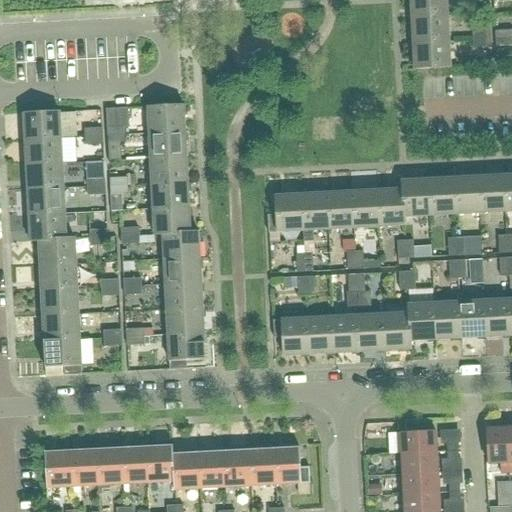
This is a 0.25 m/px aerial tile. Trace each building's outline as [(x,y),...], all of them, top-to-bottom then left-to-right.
[(447,0),(411,0),(412,19),(449,17),(447,0)] [(449,17),(412,19),(413,44),(450,43),(449,17)] [(511,30),(496,32),(496,40),(511,38),(511,30)] [(472,33),(472,41),(490,40),(490,32),(472,33)] [(511,38),(496,40),(497,48),(511,47),(511,38)] [(491,48),(490,40),(472,41),(473,49),(491,48)] [(450,43),(413,44),(415,71),(451,69),(450,43)] [(149,135),(186,133),(185,107),(148,109),(149,135)] [(107,109),(108,137),(127,136),(126,128),(131,128),(130,108),(107,109)] [(61,113),(24,115),(25,141),(62,139),(61,113)] [(84,129),(85,138),(103,137),(103,128),(84,129)] [(149,135),(151,160),(187,158),(186,133),(149,135)] [(127,143),(127,136),(108,137),(108,144),(127,143)] [(104,145),(103,137),(85,138),(85,146),(104,145)] [(62,139),(25,141),(27,166),(63,164),(62,139)] [(152,185),(188,183),(187,158),(151,160),(152,185)] [(63,164),(27,166),(28,191),(65,190),(63,164)] [(504,177),(478,178),(480,215),(506,213),(504,177)] [(110,179),(111,187),(129,186),(129,178),(110,179)] [(455,216),(480,215),(478,178),(453,179),(455,216)] [(106,187),(105,179),(87,180),(87,188),(106,187)] [(455,216),(453,179),(428,181),(430,217),(455,216)] [(430,217),(428,181),(402,182),(402,190),(403,190),(404,219),(405,219),(430,217)] [(188,183),(152,185),(153,210),(190,208),(188,183)] [(129,186),(111,187),(111,195),(130,194),(129,186)] [(106,195),(106,187),(87,188),(88,196),(106,195)] [(65,190),(28,191),(29,217),(66,215),(65,190)] [(403,190),(402,190),(377,192),(379,228),(406,227),(405,219),(404,219),(403,190)] [(379,228),(377,192),(352,193),(354,230),(379,228)] [(354,230),(352,193),(327,194),(329,231),(354,230)] [(329,231),(327,194),(302,196),(304,232),(329,231)] [(269,234),(304,232),(302,196),(276,197),(277,216),(268,216),(269,234)] [(190,208),(153,210),(155,236),(163,236),(163,235),(191,234),(191,233),(190,208)] [(66,215),(29,217),(31,243),(39,242),(67,240),(66,215)] [(89,225),(88,216),(70,216),(70,225),(89,225)] [(121,228),(122,238),(140,237),(140,227),(121,228)] [(108,238),(108,229),(89,230),(90,239),(108,238)] [(164,261),(201,259),(199,233),(191,233),(191,234),(163,235),(163,236),(164,261)] [(500,255),(508,254),(507,236),(499,236),(500,255)] [(141,244),(140,237),(122,238),(122,245),(141,244)] [(108,238),(90,239),(90,247),(109,246),(108,238)] [(465,238),(457,239),(458,257),(466,257),(465,238)] [(39,242),(40,267),(77,265),(76,239),(67,240),(39,242)] [(450,258),(458,257),(457,239),(449,239),(450,258)] [(406,241),(408,260),(415,259),(414,240),(406,241)] [(399,260),(400,260),(408,260),(406,241),(398,241),(399,260)] [(364,252),(356,253),(357,271),(365,270),(364,252)] [(349,271),(357,271),(356,253),(348,253),(349,271)] [(299,274),(307,273),(306,255),(298,256),(299,274)] [(314,255),(306,255),(307,273),(315,273),(314,255)] [(164,261),(166,286),(202,284),(201,259),(164,261)] [(502,277),(510,277),(509,259),(501,260),(502,277)] [(466,261),(458,262),(459,280),(468,280),(466,261)] [(451,281),(459,280),(458,262),(450,262),(451,281)] [(77,265),(40,267),(42,292),(78,291),(77,265)] [(408,273),(409,291),(417,290),(416,272),(408,273)] [(401,291),(409,291),(408,273),(400,273),(401,291)] [(374,292),(366,293),(365,275),(357,276),(358,294),(356,294),(357,311),(375,310),(374,292)] [(358,294),(357,276),(349,276),(350,294),(356,294),(358,294)] [(308,296),(307,278),(299,279),(300,297),(308,296)] [(315,278),(307,278),(308,296),(316,296),(315,278)] [(124,280),(124,288),(143,287),(143,279),(124,280)] [(119,289),(118,280),(100,281),(100,289),(119,289)] [(166,286),(167,311),(203,309),(202,284),(166,286)] [(143,287),(124,288),(125,296),(144,295),(143,287)] [(119,297),(119,289),(100,289),(100,298),(119,297)] [(78,291),(42,292),(43,318),(80,316),(78,291)] [(485,302),(487,338),(511,336),(510,301),(485,302)] [(460,303),(462,340),(487,338),(485,302),(460,303)] [(435,304),(437,341),(462,340),(460,303),(435,304)] [(411,342),(412,342),(437,341),(435,304),(408,306),(409,314),(411,342)] [(167,311),(168,337),(205,335),(203,309),(167,311)] [(384,315),(386,352),(412,351),(412,342),(411,342),(409,314),(384,315)] [(386,352),(384,315),(359,317),(361,353),(386,352)] [(80,316),(43,318),(44,343),(81,341),(80,316)] [(334,318),(335,355),(361,353),(359,317),(334,318)] [(335,355),(334,318),(308,319),(310,356),(335,355)] [(310,356),(308,319),(274,321),(275,339),(283,339),(284,357),(310,356)] [(127,331),(127,339),(146,338),(145,329),(127,331)] [(103,340),(121,339),(121,331),(102,332),(103,340)] [(170,371),(188,370),(188,362),(206,361),(205,335),(168,337),(170,371)] [(146,345),(146,338),(127,339),(128,346),(146,345)] [(122,347),(121,339),(103,340),(103,348),(122,347)] [(81,341),(44,343),(46,369),(64,368),(65,377),(83,376),(81,341)] [(510,473),(507,429),(486,430),(488,466),(500,465),(501,474),(510,473)] [(402,455),(438,454),(437,433),(401,434),(402,455)] [(447,445),(448,453),(459,452),(458,444),(447,445)] [(173,446),(147,448),(149,484),(174,483),(173,455),(174,455),(173,446)] [(124,485),(149,484),(147,448),(122,449),(124,485)] [(300,448),(274,450),(276,486),(311,484),(310,468),(301,469),(300,448)] [(99,487),(124,485),(122,449),(97,450),(99,487)] [(73,488),(99,487),(97,450),(72,452),(73,488)] [(251,487),(276,486),(274,450),(249,451),(251,487)] [(226,488),(251,487),(249,451),(224,452),(226,488)] [(46,468),(47,489),(73,488),(72,452),(45,453),(46,468)] [(200,490),(226,488),(224,452),(199,453),(200,490)] [(459,461),(459,452),(448,453),(448,461),(459,461)] [(174,491),(200,490),(199,453),(174,455),(173,455),(174,483),(174,491)] [(438,454),(402,455),(403,476),(439,474),(438,454)] [(404,496),(440,494),(439,474),(403,476),(404,496)] [(450,493),(461,493),(461,485),(449,485),(450,493)] [(461,493),(450,493),(450,502),(462,501),(461,493)] [(405,511),(441,511),(440,494),(404,496),(405,511)]
